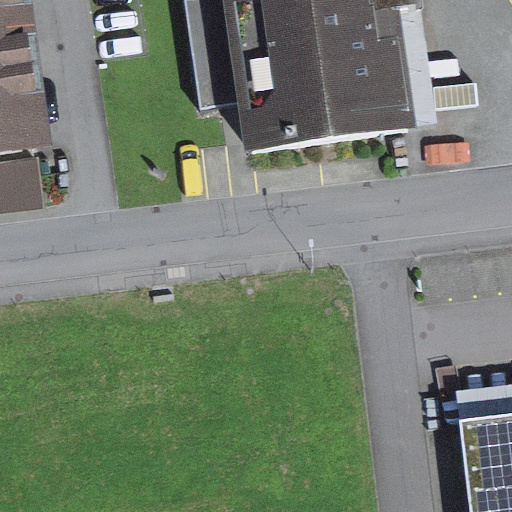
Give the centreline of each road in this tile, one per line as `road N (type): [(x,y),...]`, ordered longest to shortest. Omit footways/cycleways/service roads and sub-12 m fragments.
road 1 (residential): [(378,235),(0,279)]
road 2 (residential): [(412,511),(378,235)]
road 3 (residential): [(511,218),(378,235)]
